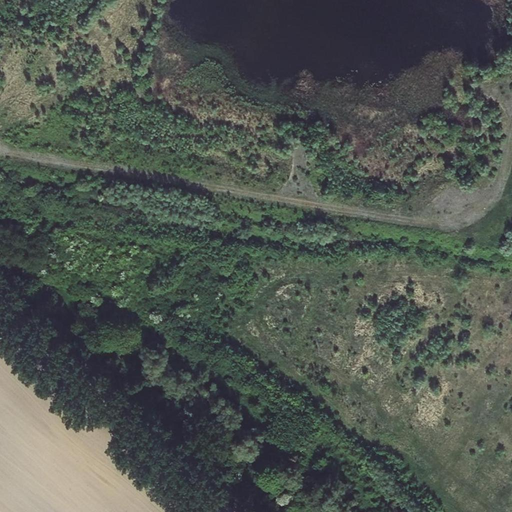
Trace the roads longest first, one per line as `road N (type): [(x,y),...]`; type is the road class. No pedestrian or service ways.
road 1 (track): [(0,148),(443,226),(487,202),(511,141)]
road 2 (unclassified): [(0,305),(222,511)]
